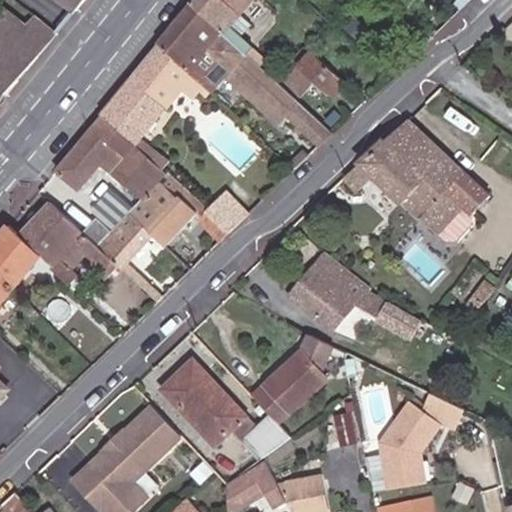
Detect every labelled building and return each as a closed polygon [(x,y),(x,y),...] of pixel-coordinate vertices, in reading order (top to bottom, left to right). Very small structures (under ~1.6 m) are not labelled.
[(61,0),(76,10),(84,0),(61,0)] [(194,0),(192,3),(248,54),(252,49),(232,31),(258,0),(194,0)] [(0,103),(22,78),(56,35),(35,17),(29,23),(0,1),(0,103)] [(248,54),(192,3),(159,45),(207,88),(215,96),(235,74),(285,120),(290,116),(320,145),(333,134),(248,54)] [(207,88),(159,45),(102,115),(105,118),(167,173),(175,164),(144,137),(186,89),(197,99),(207,88)] [(308,74),(322,58),(315,51),(301,67),(308,74)] [(316,81),(331,95),(345,80),(322,58),(308,74),(316,81)] [(282,80),(301,98),(316,81),(308,74),(301,67),(297,72),(293,69),(282,80)] [(167,173),(105,118),(56,173),(82,196),(105,170),(140,202),(167,173)] [(487,196),(409,120),(360,163),(374,178),(433,236),(440,243),(451,244),(468,227),(470,215),(487,196)] [(374,178),(360,163),(348,174),(361,190),(374,178)] [(211,212),(167,173),(140,202),(130,213),(157,237),(167,247),(197,216),(222,240),(231,232),(211,212)] [(230,191),(211,212),(231,232),(252,212),(230,191)] [(86,235),(51,203),(20,235),(46,258),(51,263),(47,267),(72,289),(82,277),(75,270),(66,262),(81,245),(90,253),(99,261),(93,267),(107,280),(120,266),(100,246),(99,247),(86,235)] [(157,237),(130,213),(112,233),(100,246),(120,266),(125,271),(126,270),(158,300),(164,295),(131,264),(157,237)] [(99,222),(86,235),(99,247),(100,246),(112,233),(99,222)] [(20,235),(15,231),(0,247),(0,306),(46,258),(20,235)] [(191,270),(197,264),(176,244),(170,251),(191,270)] [(66,262),(75,270),(90,253),(81,245),(66,262)] [(331,331),(367,292),(325,255),(290,295),(331,331)] [(420,322),(385,303),(377,319),(412,337),(420,322)] [(374,335),(362,331),(356,349),(368,353),(374,335)] [(288,405),(323,372),(303,351),(268,385),(288,405)] [(194,364),(181,376),(184,380),(198,368),(194,364)] [(184,380),(181,376),(165,391),(216,445),(245,418),(198,368),(184,380)] [(328,377),(323,372),(288,405),(293,411),(328,377)] [(379,445),(389,490),(426,483),(421,460),(418,460),(417,455),(437,422),(406,402),(391,425),(379,445)] [(356,404),(336,410),(345,444),(365,438),(356,404)] [(155,408),(73,479),(101,511),(121,511),(141,495),(131,483),(183,438),(155,408)] [(246,440),(264,459),(291,439),(271,417),(246,440)] [(264,460),(228,487),(228,511),(243,511),(277,485),(276,483),(264,460)] [(321,475),(276,483),(277,485),(285,499),(294,498),(295,511),(324,511),(327,511),(321,475)] [(451,494),(464,503),(473,490),(459,481),(451,494)] [(33,511),(15,491),(1,505),(7,511),(33,511)] [(130,511),(145,499),(141,495),(121,511),(130,511)] [(511,511),(511,496),(501,500),(504,511),(511,511)] [(411,511),(430,511),(428,498),(409,502),(411,511)] [(199,511),(188,499),(174,511),(199,511)] [(411,511),(409,502),(377,509),(377,511),(411,511)] [(53,511),(47,503),(35,511),(53,511)]
